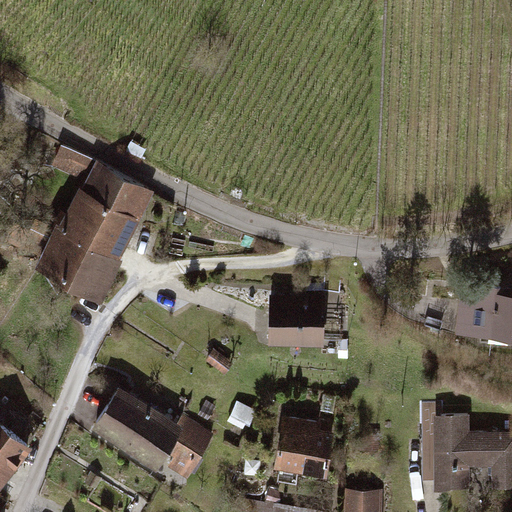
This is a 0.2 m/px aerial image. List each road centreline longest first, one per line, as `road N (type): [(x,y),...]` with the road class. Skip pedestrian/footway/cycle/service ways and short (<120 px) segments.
road 1 (residential): [(23,511),(89,353),(134,288),(170,268),(301,257),(314,239)]
road 2 (residential): [(0,92),(223,213),(314,239)]
road 3 (residential): [(314,239),(425,247),(511,232)]
